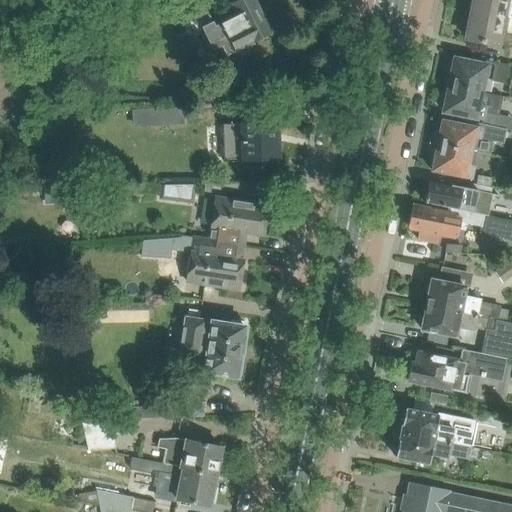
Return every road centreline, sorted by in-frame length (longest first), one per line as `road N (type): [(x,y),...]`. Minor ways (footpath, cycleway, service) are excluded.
road 1 (unclassified): [(358,4),(256,511)]
road 2 (tertiary): [(290,511),(391,9)]
road 3 (unclassified): [(322,511),(422,14)]
